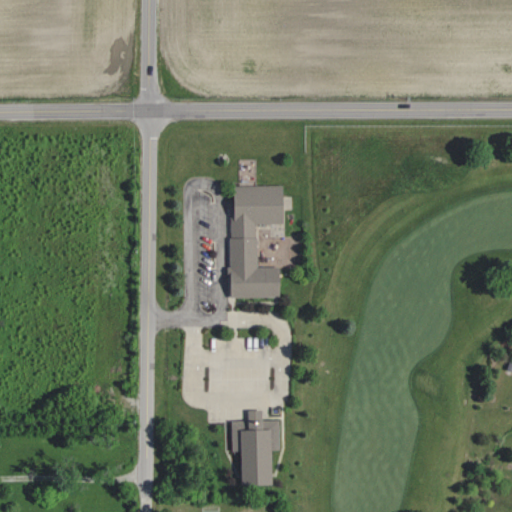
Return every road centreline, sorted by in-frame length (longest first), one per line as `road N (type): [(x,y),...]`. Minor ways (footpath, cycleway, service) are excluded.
road 1 (residential): [(145,511),(149,0)]
road 2 (tertiary): [(511,108),(0,111)]
